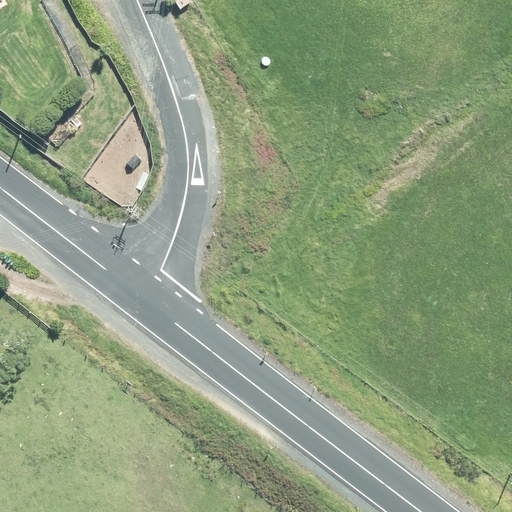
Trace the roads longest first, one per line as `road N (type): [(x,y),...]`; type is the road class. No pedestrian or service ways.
road 1 (tertiary): [(141,298),(419,511)]
road 2 (unclassified): [(141,298),(161,271),(187,160),(166,73),(135,0)]
road 3 (tertiary): [(0,183),(141,298)]
